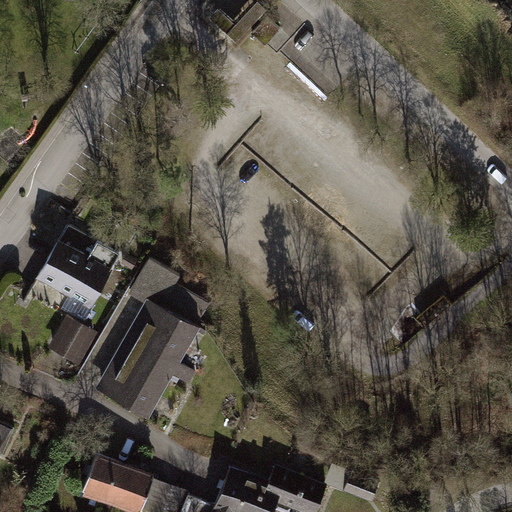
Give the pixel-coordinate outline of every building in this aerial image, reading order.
[(237,38),(268,7),(260,0),(255,0),(236,21),(219,5),(211,13),(237,38)] [(266,15),(253,30),(266,42),(280,27),(266,15)] [(59,240),(40,272),(91,302),(120,252),(71,223),(61,240),(59,240)] [(153,302),(135,334),(179,359),(211,302),(176,282),(181,274),(150,256),(131,289),(153,302)] [(68,317),(54,343),(79,357),(94,331),(68,317)] [(135,334),(118,362),(163,388),(172,371),(189,381),(196,369),(179,359),(135,334)] [(148,413),(163,388),(118,362),(103,388),(148,413)] [(0,445),(5,448),(15,425),(0,418),(0,445)] [(155,475),(96,452),(84,485),(142,508),(143,505),(160,511),(170,511),(180,489),(153,479),(155,475)] [(379,481),(334,463),(327,480),(373,498),(379,481)] [(231,466),(212,511),(272,511),(278,497),(315,511),(327,485),(276,464),(269,481),(231,466)]
